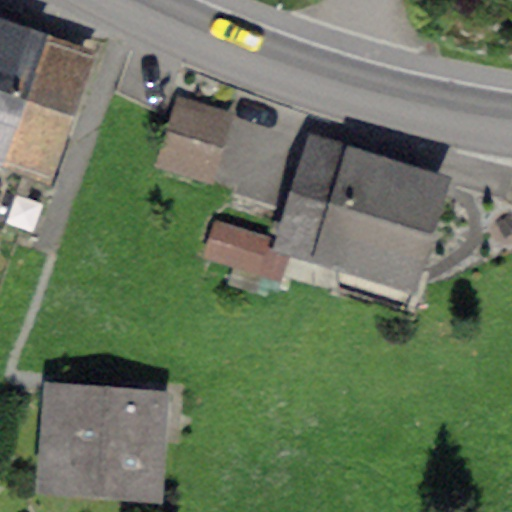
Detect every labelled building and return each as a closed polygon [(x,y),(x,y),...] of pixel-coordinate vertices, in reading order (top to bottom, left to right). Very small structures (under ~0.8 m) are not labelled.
[(38,173),(82,51),(0,22),(0,224),(0,225),(13,188),(25,192),(32,171),(38,173)] [(159,160),(207,174),(226,115),(178,100),(159,160)] [(430,183),(313,147),(285,240),(348,259),(340,284),(403,303),(411,278),(402,275),(430,183)] [(217,223),(208,252),(257,267),(266,237),(217,223)] [(153,402),(59,394),(52,477),(147,485),(153,402)]
